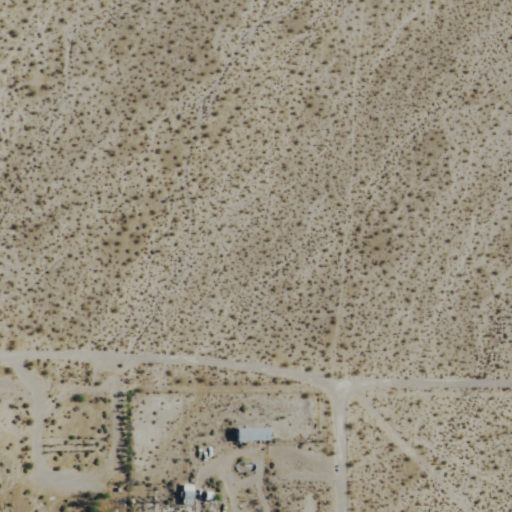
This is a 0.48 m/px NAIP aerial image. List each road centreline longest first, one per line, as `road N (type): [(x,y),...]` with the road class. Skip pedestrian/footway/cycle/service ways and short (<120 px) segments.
road 1 (residential): [(0,369),(511,367)]
road 2 (residential): [(352,511),(352,368)]
